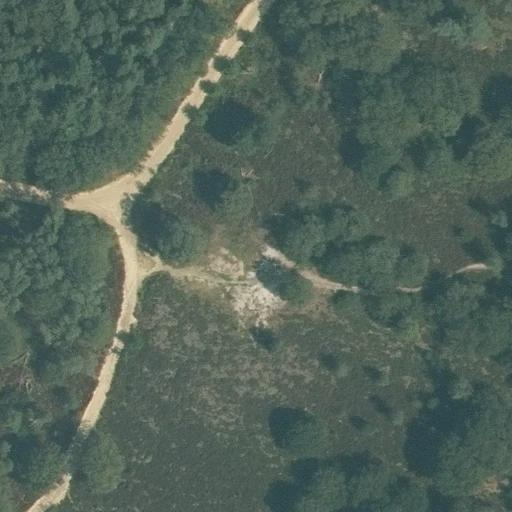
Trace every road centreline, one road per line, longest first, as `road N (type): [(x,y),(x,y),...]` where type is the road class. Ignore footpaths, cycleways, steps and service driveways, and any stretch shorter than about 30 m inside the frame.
road 1 (track): [(31,511),(67,464),(117,359),(130,289),(121,230)]
road 2 (track): [(260,0),(139,178),(117,196)]
